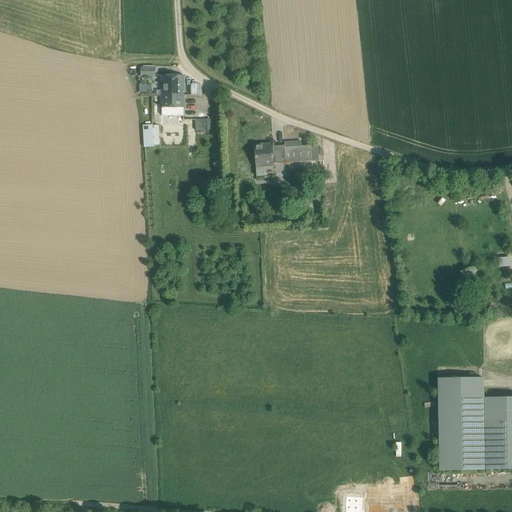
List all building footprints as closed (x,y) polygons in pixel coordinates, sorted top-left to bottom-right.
[(155,68),(141,68),(141,76),(153,76),(155,76),(155,75),(155,68)] [(162,96),(162,75),(155,75),(155,76),(153,76),(153,96),(162,96)] [(184,76),(162,75),(162,96),(184,95),(184,76)] [(192,83),(192,94),(202,94),(202,83),(192,83)] [(184,95),(162,96),(162,116),(184,116),(184,95)] [(208,119),(196,120),(196,131),(208,130),(208,119)] [(152,126),(144,126),(145,147),(153,146),(152,126)] [(273,145),(255,146),(257,167),(274,166),(274,164),(273,146),(273,145)] [(285,146),(273,146),(274,164),(286,163),(285,148),(285,146)] [(311,146),(285,148),(286,163),(312,161),(311,146)] [(500,266),(511,265),(511,256),(499,257),(500,266)] [(511,398),(485,399),(484,379),(439,379),(440,470),(511,469),(511,398)]
